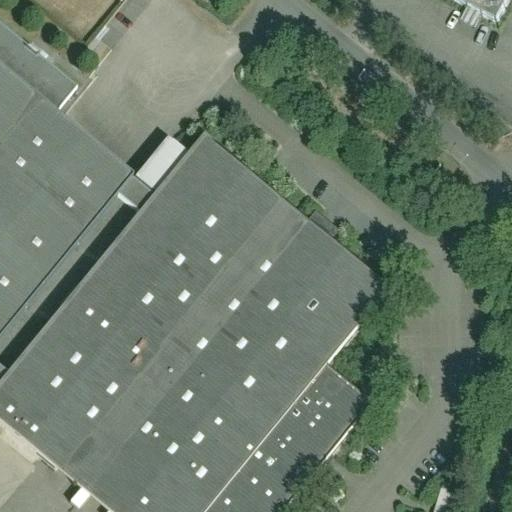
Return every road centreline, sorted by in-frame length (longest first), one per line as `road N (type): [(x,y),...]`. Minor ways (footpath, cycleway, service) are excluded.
road 1 (unclassified): [(511,189),(280,0)]
road 2 (unknown): [(208,78),(138,144),(109,139),(70,97),(118,22)]
